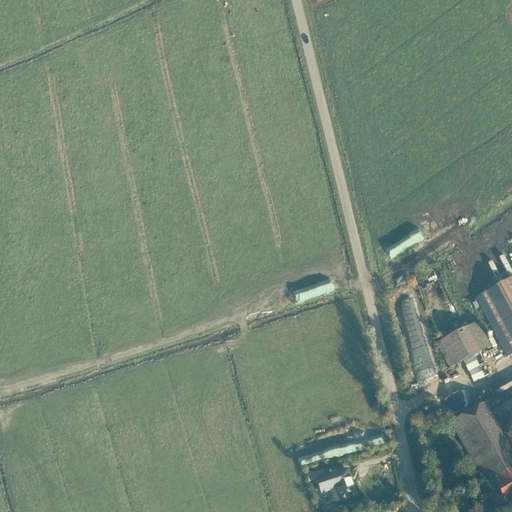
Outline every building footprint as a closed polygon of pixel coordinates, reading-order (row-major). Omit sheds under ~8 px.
[(511,268),(505,255),(490,263),(501,285),(511,278),(511,268)] [(511,355),(511,279),(476,298),(507,358),(511,355)] [(477,324),(436,345),(448,369),(465,360),(477,383),(490,375),(479,353),(490,347),(477,324)] [(498,398),(450,425),(483,481),(485,480),(489,486),(492,484),(503,503),(507,501),(511,508),(511,507),(511,427),(507,420),(511,416),(511,378),(493,390),(498,398)] [(348,472),(314,483),(319,497),(335,491),(339,505),(357,499),(348,472)] [(493,511),(503,505),(495,491),(485,497),(493,511)]
